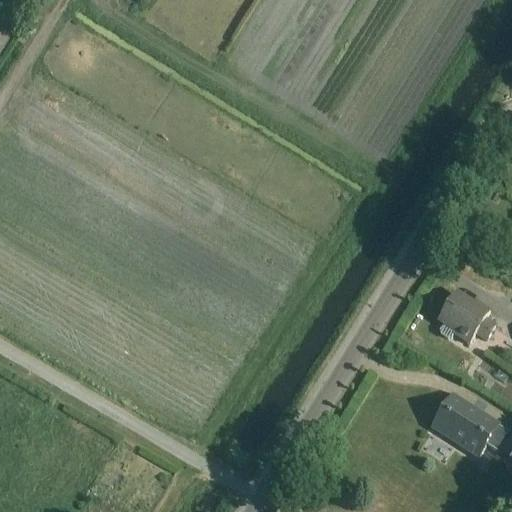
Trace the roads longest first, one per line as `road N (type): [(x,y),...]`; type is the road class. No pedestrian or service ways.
road 1 (unclassified): [(262,499),(496,131),(511,123)]
road 2 (unclassified): [(262,499),(0,346)]
road 3 (unknown): [(102,405),(257,146)]
road 4 (unknown): [(0,281),(125,69)]
road 5 (unknown): [(73,158),(203,236)]
road 6 (track): [(0,106),(64,0)]
